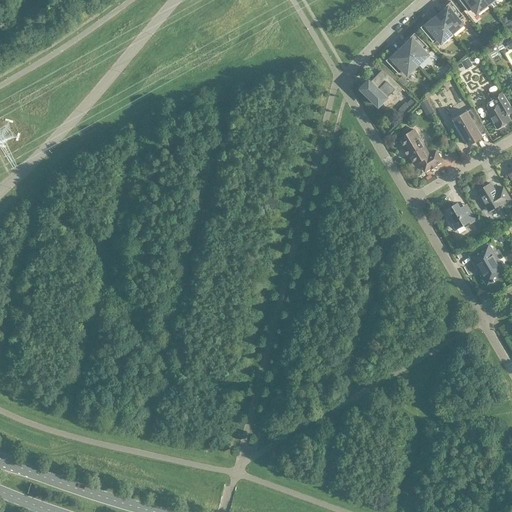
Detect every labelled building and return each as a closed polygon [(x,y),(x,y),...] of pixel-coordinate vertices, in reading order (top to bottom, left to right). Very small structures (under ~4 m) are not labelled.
[(488,4),(484,0),(459,0),(468,11),(473,8),(477,12),(488,4)] [(442,12),(437,16),(452,33),(462,24),(459,19),(463,15),(451,1),(440,10),(442,12)] [(452,33),(437,16),(433,20),(431,18),(420,27),(433,42),(437,38),(441,42),(452,33)] [(406,44),(402,48),(417,64),(428,55),(423,50),(428,46),(415,32),(404,42),(406,44)] [(417,64),(402,48),(398,52),(396,50),(386,60),(399,74),(403,70),(407,74),(417,64)] [(464,68),(471,64),(468,58),(461,62),(464,68)] [(384,83),(376,76),(363,90),(379,105),(379,104),(386,97),(385,96),(391,91),(396,95),(403,88),(390,76),(384,83)] [(487,111),(497,128),(499,127),(501,127),(504,125),(505,124),(511,120),(506,112),(507,111),(511,108),(502,92),(492,98),(493,100),(487,103),(487,106),(489,110),(487,111)] [(416,101),(412,97),(406,103),(411,107),(416,101)] [(418,104),(423,113),(430,109),(425,100),(418,104)] [(469,145),(482,137),(475,125),(481,122),(472,108),(453,119),(457,126),(456,127),(461,137),(463,136),(469,145)] [(414,164),(419,161),(429,155),(423,145),(424,143),(421,139),(419,138),(414,129),(399,138),(414,164)] [(436,150),(429,155),(419,161),(425,171),(442,161),(436,150)] [(491,183),(477,191),(482,200),(481,204),(495,208),(510,199),(503,187),(496,191),(491,183)] [(462,211),(457,203),(445,210),(449,217),(447,218),(450,223),(452,222),(456,229),(468,222),(469,224),(475,220),(468,208),(462,211)] [(482,231),(477,234),(480,239),(485,236),(482,231)] [(506,274),(488,245),(470,256),(487,285),(492,282),(493,282),(495,281),(494,281),(506,274)]
